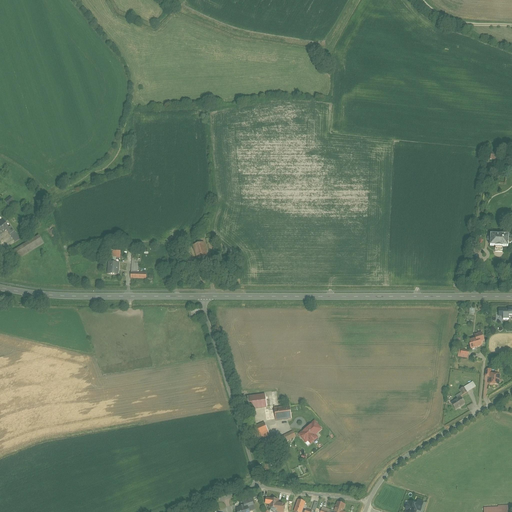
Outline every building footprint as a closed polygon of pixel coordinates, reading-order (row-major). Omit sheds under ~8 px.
[(0,236),(7,231),(10,229),(4,220),(0,223),(0,222),(0,236)] [(10,229),(7,231),(15,242),(20,239),(12,228),(10,229)] [(492,235),(492,247),(497,247),(497,250),(505,250),(505,247),(511,247),(511,232),(509,233),(509,235),(492,235)] [(41,236),(14,249),(19,258),(45,244),(41,236)] [(208,256),(204,242),(194,245),(197,259),(208,256)] [(120,247),(111,246),(110,256),(119,257),(120,247)] [(119,263),(107,262),(106,274),(118,275),(119,263)] [(496,314),(496,321),(511,321),(511,308),(498,308),(498,314),(496,314)] [(467,342),(470,352),(482,348),(480,344),(485,343),(482,334),(473,337),(474,340),(467,342)] [(457,350),(456,358),(466,360),(468,351),(457,350)] [(489,377),(489,384),(497,385),(498,374),(492,373),(493,369),(486,368),(486,377),(489,377)] [(449,405),(454,413),(466,406),(461,397),(476,388),(473,383),(459,392),(460,394),(455,396),(457,400),(449,405)] [(246,398),(248,412),(266,410),(266,407),(269,407),(268,396),(246,398)] [(274,408),(275,422),(291,420),(289,407),(274,408)] [(298,436),(308,448),(317,440),(315,436),(322,430),(315,421),(298,436)] [(265,423),(248,430),(253,443),(270,436),(265,423)] [(278,439),(281,446),(296,439),(293,432),(278,439)] [(254,444),(260,461),(273,455),(270,448),(265,450),(262,441),(254,444)] [(235,505),(237,511),(250,511),(248,505),(254,504),(251,494),(241,497),(243,503),(235,505)] [(279,501),(267,499),(266,505),(269,506),(269,509),(278,510),(277,511),(284,511),(286,504),(279,503),(279,501)] [(302,511),(305,502),(297,500),(293,511),(302,511)] [(406,511),(405,511),(416,511),(420,511),(424,503),(416,500),(415,503),(407,501),(403,511),(406,511)] [(335,511),(344,511),(346,505),(338,503),(335,511)]
